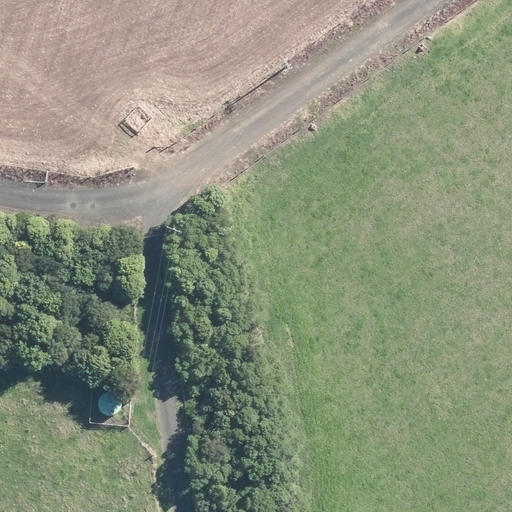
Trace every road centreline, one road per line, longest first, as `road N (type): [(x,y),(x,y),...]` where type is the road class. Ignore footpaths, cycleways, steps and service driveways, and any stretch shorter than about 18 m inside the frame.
road 1 (unclassified): [(418,0),(148,203),(85,209),(0,193)]
road 2 (track): [(148,203),(233,511)]
